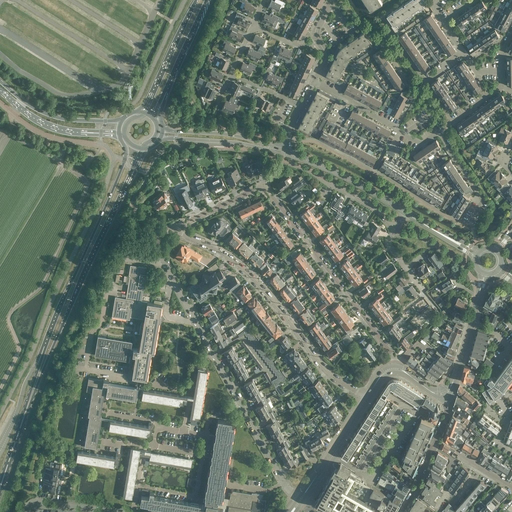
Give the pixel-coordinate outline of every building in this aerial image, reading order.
[(239,0),(245,3),(242,10),(251,14),(254,7),(249,4),(250,1),(247,0),(239,0)] [(282,7),(284,2),(279,0),(276,0),(276,2),(271,0),(268,7),(278,12),(280,6),(282,7)] [(364,0),(371,11),(383,4),(380,0),(364,0)] [(404,3),(403,4),(411,16),(422,8),(416,0),(409,0),(405,4),(404,3)] [(416,0),(422,8),(428,4),(425,0),(416,0)] [(482,1),(478,4),(482,11),(487,8),(482,1)] [(393,10),(392,11),(401,23),(411,16),(403,4),(402,4),(403,5),(394,11),(393,10)] [(478,4),(473,7),(478,14),(482,11),(478,4)] [(310,5),(307,10),(315,15),(318,10),(310,5)] [(511,9),(507,7),(506,6),(504,7),(503,9),(503,11),(505,12),(511,15),(511,9)] [(469,10),(475,19),(476,18),(477,18),(478,17),(479,16),(479,15),(478,14),(473,7),(469,10)] [(307,10),(304,15),(313,19),(315,15),(307,10)] [(464,13),(469,20),(471,19),(471,20),(472,20),(475,19),(469,10),(464,13)] [(511,15),(505,12),(503,11),(503,10),(500,15),(510,21),(511,16),(511,15)] [(392,11),(391,12),(392,13),(387,16),(389,18),(390,20),(391,22),(393,24),(394,26),(395,27),(401,23),(392,11)] [(244,27),(248,20),(242,18),(243,15),(237,12),(236,15),(239,17),(236,24),(244,27)] [(469,20),(464,13),(460,16),(465,23),(469,20)] [(262,21),(272,26),(275,27),(278,21),(282,23),(284,19),(273,14),(271,17),(265,14),(262,21)] [(431,14),(424,19),(427,24),(434,19),(431,14)] [(304,15),(302,19),(310,24),(313,19),(304,15)] [(507,25),(510,21),(500,15),(497,20),(507,25)] [(465,23),(460,16),(455,19),(460,26),(465,23)] [(308,29),(310,24),(302,19),(299,24),(308,29)] [(430,28),(437,23),(434,19),(427,24),(430,28)] [(505,30),(507,25),(497,20),(494,27),(496,28),(500,30),(501,28),(505,30)] [(437,23),(430,28),(433,33),(440,28),(437,23)] [(227,25),(231,26),(229,30),(231,31),(229,36),(238,41),(242,34),(235,31),(236,28),(231,26),(227,24),(227,25)] [(305,34),(308,29),(299,24),(297,29),(305,34)] [(440,28),(433,33),(436,37),(443,32),(440,28)] [(500,30),(496,28),(495,29),(491,32),(490,32),(495,40),(500,36),(498,33),(500,30)] [(302,39),(305,34),(297,29),(294,34),(302,39)] [(485,33),(486,36),(486,35),(491,43),(495,40),(490,32),(491,32),(489,30),(485,33)] [(354,39),(362,50),(372,43),(372,42),(371,40),(369,38),(368,36),(367,34),(365,32),(365,31),(354,39)] [(406,32),(398,37),(402,41),(409,37),(406,32)] [(443,32),(436,37),(439,42),(446,37),(443,32)] [(264,51),(266,48),(262,46),(265,39),(256,35),(252,42),(260,45),(259,49),(264,51)] [(486,36),(483,37),(482,35),(480,37),(486,46),(491,43),(486,35),(486,36)] [(412,41),(409,37),(402,41),(405,46),(412,41)] [(446,37),(439,42),(442,46),(449,41),(446,37)] [(476,40),(477,42),(482,49),(486,46),(480,37),(476,40)] [(232,54),(235,47),(229,44),(230,42),(225,39),(223,43),(225,44),(223,50),(232,54)] [(343,46),(341,49),(351,57),(362,50),(354,39),(343,46)] [(405,46),(408,50),(415,45),(412,41),(405,46)] [(449,41),(442,46),(445,51),(453,46),(449,41)] [(478,52),(482,49),(477,42),(473,45),(478,52)] [(408,50),(411,55),(418,50),(415,45),(408,50)] [(478,52),(473,45),(468,48),(473,55),(478,52)] [(275,50),(273,56),(272,58),(277,60),(279,56),(282,58),(287,49),(281,46),(278,52),(275,50)] [(453,46),(445,51),(449,55),(456,50),(453,46)] [(257,60),(260,54),(264,55),(265,52),(264,51),(259,49),(258,48),(257,51),(250,48),(246,55),(254,59),(253,60),(256,62),(257,60)] [(292,51),(287,49),(282,58),(286,59),(285,62),(290,64),(293,58),(289,56),(292,51)] [(339,51),(333,63),(345,69),(351,57),(341,49),(339,51)] [(373,54),(376,59),(384,54),(380,49),(373,54)] [(411,55),(414,59),(421,54),(418,50),(411,55)] [(229,61),(224,59),(225,56),(219,53),(218,57),(222,58),(220,62),(217,61),(215,65),(218,66),(225,69),(229,61)] [(306,54),(304,59),(312,63),(315,58),(306,54)] [(376,59),(380,63),(387,58),(384,54),(376,59)] [(414,59),(417,64),(424,59),(421,54),(414,59)] [(380,63),(383,68),(390,63),(387,58),(380,63)] [(304,59),(302,64),(310,68),(312,63),(304,59)] [(427,63),(424,59),(417,64),(420,68),(427,63)] [(254,69),(256,65),(249,62),(248,65),(243,62),(240,70),(249,74),(252,68),(254,69)] [(458,72),(467,66),(464,62),(458,66),(457,64),(454,67),(458,72)] [(345,69),(333,63),(326,74),(328,75),(330,76),(332,77),(334,78),(336,79),(338,81),(339,81),(345,69)] [(383,68),(386,72),(393,67),(390,63),(383,68)] [(430,68),(427,63),(420,68),(423,73),(430,68)] [(308,72),(310,68),(302,64),(299,69),(308,72)] [(461,77),(470,71),(467,66),(458,72),(461,77),(461,76),(461,77)] [(265,80),(271,82),(274,76),(275,75),(270,72),(272,69),(268,67),(265,73),(268,74),(265,80)] [(386,72),(389,77),(396,72),(393,67),(386,72)] [(220,82),(223,75),(221,74),(222,73),(219,71),(218,72),(215,71),(212,69),(208,77),(213,79),(220,82)] [(306,77),(308,72),(299,69),(297,73),(306,77)] [(470,71),(461,77),(464,81),(473,75),(470,71)] [(389,77),(392,81),(399,76),(396,72),(389,77)] [(304,82),(306,77),(297,73),(295,78),(304,82)] [(279,81),(282,82),(284,77),(280,75),(279,77),(275,75),(274,76),(271,82),(270,84),(276,87),(279,81)] [(467,86),(469,84),(476,79),(473,75),(464,81),(467,86)] [(392,81),(395,86),(402,81),(399,76),(392,81)] [(301,87),(304,82),(295,78),(293,83),(301,87)] [(435,79),(436,80),(431,84),(434,89),(441,84),(437,78),(435,79)] [(479,84),(476,79),(469,84),(472,89),(479,84)] [(206,81),(207,82),(204,88),(207,89),(204,95),(212,98),(216,90),(213,89),(215,84),(208,81),(206,80),(206,81)] [(403,87),(405,85),(402,81),(395,86),(398,90),(400,88),(402,90),(404,89),(403,87)] [(251,100),(255,101),(256,99),(258,95),(255,93),(256,91),(240,84),(240,85),(234,82),(230,92),(239,96),(240,92),(238,92),(240,88),(254,95),(251,100)] [(437,93),(446,87),(443,82),(441,84),(434,89),(437,93)] [(293,83),(290,88),(299,92),(301,87),(293,83)] [(344,91),(349,94),(353,86),(348,83),(344,91)] [(482,89),(479,84),(472,89),(474,91),(472,93),(474,96),(478,94),(477,92),(482,89)] [(349,94),(354,96),(358,89),(353,86),(349,94)] [(446,87),(437,93),(440,98),(447,93),(450,91),(446,87)] [(297,97),(299,92),(290,88),(288,93),(297,97)] [(354,96),(359,99),(363,91),(358,89),(354,96)] [(317,91),(315,97),(327,103),(329,98),(327,97),(325,95),(323,94),(321,93),(319,92),(317,91)] [(359,99),(364,101),(368,94),(363,91),(359,99)] [(406,103),(408,98),(406,96),(407,95),(404,93),(403,95),(401,94),(398,99),(406,103)] [(447,93),(440,98),(443,102),(452,96),(451,94),(449,95),(447,93)] [(502,104),(506,101),(501,94),(500,93),(498,95),(498,96),(497,97),(502,104)] [(364,101),(369,104),(373,96),(368,94),(364,101)] [(369,104),(373,106),(377,99),(373,96),(369,104)] [(452,96),(443,102),(447,106),(454,101),(455,100),(453,96),(452,96)] [(238,107),(241,100),(233,97),(230,102),(226,100),(222,108),(232,113),(235,107),(237,108),(238,107)] [(259,100),(256,99),(255,101),(253,105),(256,107),(257,105),(263,107),(266,100),(260,97),(259,100)] [(315,97),(311,103),(323,109),(327,103),(315,97)] [(493,100),(492,100),(497,107),(502,104),(497,97),(495,98),(494,97),(493,98),(493,100)] [(378,109),(382,101),(377,99),(373,106),(378,109)] [(398,99),(396,103),(403,107),(406,103),(398,99)] [(271,114),(274,107),(271,105),(273,103),(266,100),(263,107),(269,110),(268,112),(271,114)] [(489,102),(488,103),(493,110),(497,107),(492,100),(491,100),(489,101),(489,102)] [(454,101),(447,106),(450,111),(452,109),(454,111),(460,107),(458,105),(457,106),(454,101)] [(311,103),(308,109),(320,116),(323,109),(311,103)] [(396,103),(393,108),(401,112),(403,107),(396,103)] [(484,106),(490,115),(494,112),(493,110),(488,103),(486,104),(486,103),(484,105),(484,106)] [(481,108),(479,109),(485,118),(490,115),(484,106),(483,106),(482,106),(480,107),(481,108)] [(398,117),(401,112),(393,108),(391,113),(398,117)] [(308,109),(305,115),(317,122),(320,116),(308,109)] [(476,113),(475,113),(480,120),(482,122),(486,119),(485,118),(479,109),(480,110),(478,111),(477,110),(475,112),(476,113)] [(349,118),(354,120),(358,113),(353,110),(349,118)] [(354,120),(358,123),(362,115),(358,113),(354,120)] [(475,113),(474,113),(472,114),(472,115),(471,116),(476,123),(480,120),(475,113)] [(305,115),(301,122),(314,128),(317,122),(305,115)] [(358,123),(363,125),(367,118),(362,115),(358,123)] [(467,118),(467,119),(466,119),(473,128),(477,125),(476,123),(471,116),(469,117),(468,116),(467,118)] [(363,125),(368,128),(372,120),(367,118),(363,125)] [(462,122),(468,131),(473,128),(466,119),(465,119),(463,120),(463,121),(462,122)] [(368,128),(373,130),(377,123),(372,120),(368,128)] [(311,133),(314,128),(301,122),(299,127),(311,133)] [(468,131),(462,122),(460,123),(459,123),(458,124),(458,125),(457,125),(459,128),(457,130),(461,135),(463,134),(464,135),(468,131)] [(373,130),(377,133),(381,125),(377,123),(373,130)] [(377,133),(382,135),(386,128),(381,125),(377,133)] [(510,137),(511,137),(511,128),(511,131),(505,129),(501,127),(499,132),(503,134),(500,140),(507,143),(510,137)] [(387,138),(391,130),(386,128),(382,135),(387,138)] [(320,138),(325,140),(329,133),(324,130),(320,138)] [(325,140),(329,143),(333,135),(329,133),(325,140)] [(329,143),(334,145),(338,138),(333,135),(329,143)] [(342,137),(341,139),(338,138),(334,145),(339,148),(343,140),(344,138),(342,137)] [(488,144),(486,148),(496,153),(498,150),(496,149),(498,146),(497,146),(498,143),(493,141),(492,141),(487,139),(485,142),(488,144)] [(339,148),(344,151),(344,150),(348,143),(343,140),(339,148)] [(432,143),(437,150),(441,147),(436,140),(432,143)] [(353,145),(348,142),(348,143),(344,150),(349,152),(353,145)] [(437,150),(432,143),(427,146),(432,153),(437,150)] [(349,152),(354,155),(358,147),(353,145),(349,152)] [(427,146),(423,149),(428,156),(432,153),(427,146)] [(354,155),(358,157),(363,150),(358,147),(354,155)] [(484,157),(487,158),(487,159),(490,160),(491,157),(492,158),(494,155),(495,156),(496,153),(486,148),(484,152),(481,151),(479,155),(484,157)] [(423,159),(428,156),(423,149),(418,152),(423,159)] [(358,157),(363,160),(367,152),(363,150),(358,157)] [(363,160),(368,162),(372,155),(367,152),(363,160)] [(419,163),(423,159),(418,152),(414,156),(419,163)] [(485,162),(487,159),(487,158),(484,157),(484,158),(477,154),(475,159),(478,160),(477,162),(481,164),(479,166),(485,172),(490,166),(486,162),(485,162)] [(377,157),(372,155),(368,162),(373,165),(377,157)] [(380,168),(385,171),(389,164),(390,162),(386,159),(380,168)] [(446,169),(453,164),(450,159),(443,164),(446,169)] [(254,163),(253,162),(249,164),(249,163),(248,164),(248,165),(245,166),(250,176),(260,171),(264,172),(266,164),(256,162),(254,163)] [(390,162),(389,164),(385,171),(389,174),(395,164),(390,162)] [(400,167),(395,164),(389,174),(394,177),(398,169),(400,167)] [(453,164),(446,169),(449,173),(456,168),(453,164)] [(456,168),(449,173),(447,175),(450,179),(452,178),(459,173),(456,168)] [(235,180),(241,177),(237,169),(232,171),(232,170),(230,171),(231,172),(228,173),(229,177),(227,178),(230,185),(236,183),(235,180)] [(394,177),(398,179),(403,172),(404,170),(402,169),(401,171),(398,169),(394,177)] [(492,179),(495,183),(503,175),(501,173),(500,173),(498,171),(497,172),(495,170),(487,178),(491,181),(492,179)] [(407,175),(409,173),(407,172),(406,174),(403,172),(398,179),(403,182),(407,175)] [(459,173),(452,178),(455,182),(462,177),(459,173)] [(285,181),(290,177),(288,175),(280,181),(281,182),(278,184),(281,189),(288,185),(285,181)] [(412,178),(407,175),(403,182),(407,185),(412,178)] [(506,177),(503,175),(495,183),(499,186),(497,188),(500,191),(503,188),(504,189),(508,184),(506,182),(507,180),(505,178),(506,177)] [(418,179),(413,176),(412,178),(407,185),(412,188),(416,182),(418,179)] [(221,190),(226,188),(221,177),(213,181),(213,180),(209,182),(214,192),(221,189),(221,190)] [(294,185),(301,180),(298,177),(292,182),(294,185)] [(462,177),(455,182),(453,184),(456,188),(458,187),(465,182),(462,177)] [(204,193),(209,191),(203,179),(201,180),(199,179),(196,180),(196,182),(197,184),(192,187),(198,199),(205,196),(204,193)] [(288,196),(290,199),(293,203),(297,201),(298,203),(301,200),(297,194),(299,192),(296,188),(302,183),(300,181),(292,187),(295,191),(288,196)] [(411,189),(416,192),(421,184),(416,182),(412,188),(411,189)] [(427,185),(422,182),(421,185),(421,184),(416,192),(421,195),(425,187),(427,185)] [(470,191),(471,193),(473,191),(469,185),(468,186),(465,182),(458,187),(461,191),(463,190),(464,192),(466,193),(470,191)] [(192,203),(187,191),(190,190),(187,184),(180,187),(181,189),(176,192),(182,204),(183,203),(185,207),(192,203)] [(511,186),(508,184),(504,189),(500,193),(503,196),(505,194),(509,197),(511,193),(511,186)] [(430,190),(425,187),(421,195),(425,198),(430,190)] [(425,198),(430,200),(436,191),(431,188),(430,190),(425,198)] [(436,191),(430,200),(434,203),(439,196),(440,194),(436,191)] [(466,193),(464,192),(460,199),(467,204),(470,199),(469,198),(471,193),(470,191),(466,193)] [(167,195),(164,192),(153,200),(154,200),(152,201),(155,205),(157,207),(159,207),(161,206),(162,207),(163,207),(166,205),(166,204),(165,202),(167,200),(169,198),(167,195)] [(336,212),(338,213),(335,218),(337,219),(340,214),(345,208),(339,205),(340,204),(341,204),(342,203),(342,202),(341,201),(344,198),(341,196),(341,195),(340,195),(339,195),(339,194),(337,193),(335,196),(330,204),(332,204),(330,206),(337,211),(336,212)] [(444,199),(439,196),(434,203),(439,206),(444,199)] [(455,202),(465,208),(467,204),(460,199),(458,198),(455,202)] [(260,200),(252,204),(256,210),(259,209),(259,210),(264,208),(263,207),(260,200)] [(452,207),(462,213),(465,208),(455,202),(452,207)] [(252,204),(245,207),(249,213),(256,210),(252,204)] [(300,214),(302,216),(301,216),(303,219),(312,212),(310,210),(312,208),(315,206),(313,204),(308,208),(300,214)] [(347,214),(354,218),(360,210),(352,205),(347,214)] [(242,217),(249,213),(245,207),(239,210),(242,217)] [(462,213),(452,207),(450,210),(450,211),(450,212),(459,218),(462,213)] [(360,210),(354,218),(352,222),(356,224),(358,221),(362,223),(367,215),(360,210)] [(305,222),(306,221),(308,224),(316,218),(312,212),(303,219),(305,222)] [(267,228),(269,226),(276,221),(274,219),(275,218),(273,216),(273,217),(272,216),(270,217),(268,215),(262,220),(267,228)] [(222,235),(226,239),(234,229),(231,226),(232,224),(228,221),(227,223),(223,219),(222,219),(221,218),(221,219),(220,219),(219,220),(218,221),(214,227),(213,228),(212,229),(211,230),(211,231),(211,232),(211,233),(212,234),(213,234),(214,235),(215,234),(216,234),(219,237),(221,233),(222,234),(222,235)] [(308,224),(310,227),(312,230),(320,223),(316,218),(308,224)] [(269,226),(274,232),(280,227),(278,224),(279,223),(277,221),(277,222),(276,221),(269,226)] [(316,235),(324,229),(326,227),(328,229),(333,226),(330,223),(327,225),(326,224),(322,226),(320,223),(312,230),(314,233),(314,232),(316,235)] [(365,237),(365,238),(364,239),(363,239),(360,243),(365,246),(367,242),(367,241),(368,239),(374,243),(378,236),(376,235),(380,227),(374,223),(365,237)] [(320,240),(321,242),(323,245),(331,238),(329,236),(331,234),(333,232),(332,230),(335,228),(333,226),(328,229),(327,230),(329,233),(320,240)] [(272,233),(276,239),(284,232),(282,229),(283,229),(281,227),(280,227),(274,232),(272,233)] [(228,241),(231,244),(238,236),(237,236),(239,235),(234,231),(227,239),(228,240),(228,241)] [(285,232),(284,232),(276,239),(280,244),(280,243),(288,237),(286,234),(287,234),(285,232)] [(236,247),(242,241),(243,241),(245,239),(242,237),(240,238),(238,236),(231,244),(234,246),(235,246),(236,247)] [(289,237),(288,237),(280,243),(283,247),(284,246),(286,248),(293,243),(290,239),(291,239),(289,237)] [(336,241),(333,238),(332,239),(331,238),(323,245),(325,247),(327,250),(335,244),(336,244),(340,240),(339,239),(337,241),(336,241)] [(239,250),(242,253),(249,246),(246,243),(247,241),(245,239),(243,241),(244,242),(238,249),(239,250)] [(327,250),(329,252),(329,253),(331,256),(340,249),(335,244),(327,250)] [(198,261),(202,256),(185,246),(183,248),(182,247),(177,255),(180,257),(179,258),(183,261),(184,259),(186,261),(189,255),(198,261)] [(247,257),(253,250),(254,251),(256,249),(253,246),(251,248),(249,246),(242,253),(245,256),(246,256),(247,257)] [(335,260),(343,254),(345,253),(347,255),(352,251),(350,249),(348,247),(343,251),(344,251),(342,252),(340,249),(331,256),(333,258),(335,260)] [(250,260),(253,263),(260,256),(255,251),(249,257),(251,259),(250,260)] [(339,265),(341,267),(340,268),(342,270),(351,264),(348,261),(350,259),(353,257),(351,256),(354,254),(352,251),(347,255),(349,258),(339,265)] [(289,264),(293,260),(296,263),(304,256),(302,254),(301,254),(299,252),(292,257),(290,254),(284,258),(289,264)] [(382,264),(389,259),(384,252),(380,255),(378,253),(372,258),(374,260),(377,258),(382,264)] [(437,268),(444,263),(440,256),(438,258),(435,253),(429,257),(437,268)] [(264,260),(260,256),(253,263),(255,265),(256,264),(259,266),(264,260)] [(306,259),(304,256),(296,263),(298,266),(294,270),(295,271),(307,262),(305,259),(306,259)] [(262,272),(268,266),(270,265),(267,261),(265,262),(259,268),(260,269),(260,270),(262,272)] [(215,262),(208,269),(211,272),(219,265),(215,262)] [(301,270),(304,273),(312,267),(310,264),(309,265),(307,262),(295,271),(297,274),(299,272),(300,272),(301,270)] [(388,278),(398,270),(393,263),(387,268),(385,265),(379,269),(381,272),(383,271),(388,278)] [(431,275),(436,272),(431,265),(428,267),(427,265),(426,266),(424,263),(417,268),(419,270),(418,271),(423,277),(429,273),(431,275)] [(267,276),(270,272),(272,275),(277,271),(275,270),(276,269),(276,267),(275,266),(274,265),(273,265),(272,266),(270,264),(268,266),(262,272),(265,275),(267,276)] [(353,267),(351,264),(342,270),(344,273),(345,273),(346,275),(359,266),(357,264),(354,266),(355,266),(353,267)] [(346,275),(348,277),(350,280),(358,274),(355,269),(356,268),(357,270),(363,266),(361,264),(359,266),(346,275)] [(160,322),(160,321),(162,313),(160,313),(162,304),(154,303),(141,301),(144,286),(146,286),(148,274),(146,274),(147,268),(130,265),(128,275),(129,276),(126,298),(115,296),(112,316),(129,319),(130,316),(144,319),(143,323),(141,322),(141,325),(139,334),(141,334),(139,349),(136,349),(132,376),(146,379),(151,352),(153,352),(159,321),(160,322)] [(308,279),(307,278),(315,272),(313,270),(314,269),(312,267),(304,273),(306,276),(305,278),(306,280),(300,284),(302,286),(308,282),(306,280),(308,279)] [(216,273),(215,272),(210,275),(203,274),(202,281),(197,284),(196,282),(190,286),(200,301),(206,297),(204,295),(209,292),(216,293),(217,286),(222,282),(221,281),(226,278),(221,270),(216,273)] [(441,280),(446,276),(442,271),(438,275),(441,280)] [(270,281),(273,284),(282,277),(279,274),(278,275),(276,273),(270,278),(271,280),(270,281)] [(352,283),(352,282),(354,285),(362,279),(358,274),(350,280),(352,283)] [(396,287),(399,291),(402,289),(408,284),(406,282),(408,280),(403,274),(397,279),(401,284),(396,287)] [(235,277),(227,283),(229,286),(232,290),(240,283),(235,277)] [(278,288),(285,283),(283,281),(284,280),(282,277),(273,284),(276,288),(277,287),(278,288)] [(311,283),(309,285),(307,283),(302,286),(302,287),(304,289),(306,287),(308,289),(310,287),(311,287),(313,286),(315,288),(323,282),(321,279),(321,280),(319,277),(311,283)] [(451,286),(455,284),(450,277),(440,284),(445,292),(452,287),(451,286)] [(158,280),(157,287),(164,288),(166,281),(158,280)] [(325,284),(323,282),(315,288),(317,291),(311,296),(312,298),(326,287),(325,285),(325,284)] [(368,284),(359,291),(363,296),(365,298),(367,296),(366,294),(370,291),(368,288),(370,287),(368,284)] [(408,284),(402,289),(399,291),(398,292),(400,295),(406,290),(412,297),(418,293),(412,285),(410,287),(408,284)] [(290,285),(288,287),(286,285),(280,290),(281,292),(280,293),(283,296),(290,290),(292,288),(290,285)] [(237,299),(241,296),(248,290),(245,286),(244,287),(243,286),(240,288),(239,286),(232,292),(237,299)] [(320,295),(322,298),(331,292),(329,289),(328,289),(326,287),(312,298),(314,300),(316,298),(315,296),(318,294),(319,296),(320,295)] [(251,294),(248,290),(241,296),(244,301),(251,296),(250,294),(251,294)] [(295,295),(290,290),(283,296),(286,299),(287,299),(288,300),(295,295)] [(502,301),(504,296),(505,297),(508,296),(510,294),(509,292),(506,290),(504,290),(502,295),(500,294),(496,291),(496,290),(495,290),(493,290),(492,291),(493,292),(491,294),(488,298),(495,302),(496,301),(499,303),(501,300),(502,301)] [(330,304),(328,301),(334,297),(332,295),(333,294),(331,292),(322,298),(325,301),(324,302),(323,303),(318,307),(321,311),(330,304)] [(369,304),(371,306),(370,307),(372,310),(381,303),(378,300),(381,299),(380,298),(383,296),(380,293),(376,297),(377,298),(369,304)] [(247,306),(249,309),(259,301),(256,298),(255,299),(254,297),(247,302),(249,304),(247,306)] [(290,305),(293,308),(300,302),(296,297),(290,302),(291,304),(290,305)] [(452,309),(453,309),(457,311),(458,308),(459,307),(464,309),(468,302),(467,302),(467,301),(467,300),(466,299),(464,300),(459,298),(455,306),(454,305),(452,309)] [(506,304),(502,301),(501,300),(499,303),(496,301),(495,302),(488,298),(487,300),(484,304),(493,310),(495,311),(498,307),(500,308),(501,306),(504,308),(506,304)] [(261,305),(259,301),(249,309),(253,314),(262,307),(261,305)] [(374,312),(376,314),(390,304),(388,302),(385,304),(383,301),(381,303),(372,310),(374,312)] [(298,312),(304,307),(300,302),(293,308),(295,311),(296,310),(298,312)] [(330,309),(334,314),(343,308),(341,305),(340,306),(338,303),(330,309)] [(376,314),(378,316),(377,316),(379,319),(388,313),(390,311),(388,308),(392,305),(390,303),(390,304),(376,314)] [(207,313),(208,315),(214,311),(209,304),(205,306),(203,306),(202,307),(202,308),(201,309),(205,314),(207,313)] [(227,315),(233,311),(236,309),(234,306),(225,313),(227,315)] [(265,311),(262,307),(253,314),(257,319),(259,317),(259,318),(267,312),(267,311),(265,311)] [(327,312),(330,310),(328,307),(322,312),(325,316),(328,314),(327,312)] [(310,314),(307,311),(309,310),(307,308),(306,309),(299,314),(301,316),(300,317),(302,320),(310,314)] [(334,314),(338,319),(346,313),(344,311),(344,310),(343,308),(334,314)] [(495,322),(498,314),(493,312),(486,309),(484,313),(491,316),(489,319),(490,320),(489,323),(496,327),(498,323),(495,322)] [(212,322),(218,318),(214,311),(208,315),(209,316),(208,317),(209,318),(209,317),(209,318),(210,320),(211,321),(212,322)] [(233,311),(227,315),(223,318),(224,320),(227,324),(229,328),(233,325),(231,321),(237,317),(233,311)] [(271,316),(267,311),(267,312),(259,318),(259,317),(257,319),(256,320),(259,323),(260,322),(261,324),(263,323),(271,316)] [(464,321),(466,315),(456,312),(454,318),(453,317),(452,321),(460,324),(461,320),(464,321)] [(310,314),(302,320),(304,323),(305,322),(307,324),(309,323),(310,324),(314,320),(313,319),(315,318),(312,313),(310,314)] [(338,319),(342,324),(350,318),(348,315),(347,315),(346,313),(338,319)] [(390,316),(388,313),(379,319),(383,324),(388,321),(389,324),(394,320),(392,318),(390,316)] [(263,323),(266,326),(265,327),(266,329),(274,322),(271,318),(272,317),(271,316),(263,323)] [(390,333),(390,332),(392,334),(399,328),(396,324),(402,319),(400,316),(399,316),(395,319),(390,323),(392,325),(388,329),(388,330),(390,333)] [(210,327),(212,331),(221,326),(219,323),(219,322),(220,322),(221,322),(224,320),(223,318),(218,321),(219,322),(210,327)] [(352,339),(347,333),(353,329),(351,326),(352,325),(352,324),(353,323),(351,320),(352,320),(350,318),(342,324),(345,329),(347,333),(341,338),(343,341),(342,341),(345,344),(352,339)] [(447,327),(461,333),(463,328),(455,325),(454,327),(448,324),(443,322),(442,320),(440,322),(447,326),(447,327)] [(310,331),(311,331),(312,333),(325,324),(323,322),(320,324),(318,321),(308,328),(309,329),(310,331)] [(247,327),(245,324),(243,322),(233,330),(235,332),(236,334),(237,333),(238,334),(239,334),(248,327),(247,327)] [(276,324),(274,322),(266,329),(270,334),(279,327),(276,324)] [(315,338),(316,338),(323,333),(321,330),(326,326),(325,324),(312,333),(314,336),(315,338)] [(215,337),(221,334),(220,333),(225,330),(224,329),(223,330),(221,326),(212,331),(214,336),(215,337)] [(248,327),(239,334),(240,336),(250,330),(248,327)] [(282,330),(279,327),(270,334),(269,335),(271,337),(268,340),(270,342),(282,332),(281,331),(282,330)] [(461,333),(447,327),(446,329),(452,331),(451,334),(459,337),(461,333)] [(395,339),(396,339),(400,336),(402,338),(411,331),(409,329),(404,334),(399,329),(400,328),(399,328),(392,334),(393,336),(395,339)] [(476,335),(488,339),(490,334),(478,330),(476,335)] [(398,342),(399,342),(398,343),(398,344),(399,345),(400,345),(401,345),(403,349),(405,347),(405,348),(406,347),(407,346),(407,345),(408,345),(410,347),(413,344),(409,339),(415,334),(412,331),(411,332),(411,331),(402,338),(402,339),(398,342)] [(438,339),(441,335),(435,331),(432,335),(438,339)] [(215,338),(218,342),(227,337),(225,333),(226,333),(225,332),(221,334),(215,337),(215,338)] [(318,341),(320,343),(327,338),(330,336),(329,334),(326,336),(323,333),(316,338),(317,339),(316,340),(318,341)] [(443,336),(457,342),(459,337),(451,334),(450,336),(444,334),(443,336)] [(269,348),(278,342),(284,350),(289,346),(288,345),(290,343),(290,342),(287,338),(285,336),(283,338),(281,335),(268,345),(269,348)] [(488,339),(476,335),(475,340),(487,344),(488,339)] [(230,336),(227,337),(218,342),(220,347),(232,341),(231,339),(231,338),(230,336)] [(457,342),(443,336),(442,338),(448,341),(447,344),(455,347),(457,342)] [(323,349),(324,349),(331,344),(327,338),(320,343),(322,346),(321,347),(323,349)] [(376,354),(376,353),(377,353),(369,342),(368,343),(364,338),(359,342),(360,343),(359,344),(361,347),(362,346),(363,347),(361,348),(366,355),(366,356),(367,357),(367,358),(368,358),(369,359),(374,355),(374,356),(375,356),(376,355),(376,354)] [(487,344),(475,340),(474,345),(486,349),(487,344)] [(334,355),(338,352),(339,351),(338,351),(342,349),(336,341),(328,347),(330,349),(327,351),(329,355),(328,355),(330,357),(331,357),(332,358),(334,358),(335,357),(335,356),(334,355)] [(486,349),(474,345),(472,350),(484,354),(486,349)] [(447,351),(455,354),(457,350),(456,349),(449,346),(448,349),(447,348),(446,347),(445,347),(443,346),(442,349),(447,351)] [(224,351),(227,357),(235,353),(232,347),(224,351)] [(289,361),(299,354),(298,354),(299,354),(297,351),(295,351),(293,349),(284,356),(288,362),(289,361)] [(442,353),(440,351),(439,351),(437,350),(437,351),(441,354),(438,359),(448,366),(451,361),(448,360),(449,359),(442,354),(442,353)] [(440,351),(442,353),(445,356),(449,359),(448,360),(451,361),(452,362),(454,357),(454,358),(455,356),(455,355),(455,354),(447,351),(446,354),(444,352),(440,350),(440,351)] [(227,357),(231,363),(231,362),(239,358),(238,358),(235,353),(227,357)] [(293,366),(295,365),(302,359),(299,356),(299,354),(289,361),(293,366)] [(478,360),(471,355),(470,354),(468,362),(476,367),(478,364),(483,368),(485,365),(478,360)] [(407,361),(414,366),(418,361),(416,358),(415,359),(411,356),(407,361)] [(242,364),(239,358),(238,358),(239,358),(231,362),(234,368),(242,364)] [(306,365),(302,359),(295,365),(299,370),(306,365)] [(434,362),(445,370),(448,366),(438,359),(435,363),(434,362)] [(494,364),(493,363),(487,359),(485,362),(485,361),(483,364),(491,369),(493,367),(492,367),(494,364)] [(488,389),(487,390),(483,393),(490,403),(489,402),(495,398),(496,400),(496,399),(501,396),(505,391),(504,390),(508,385),(509,386),(509,385),(508,385),(511,379),(511,378),(511,359),(495,383),(494,382),(496,379),(494,377),(492,378),(492,377),(491,377),(490,377),(490,378),(488,380),(486,379),(484,382),(488,389)] [(431,366),(441,373),(444,369),(445,370),(434,362),(431,366)] [(438,377),(428,370),(420,364),(419,363),(415,368),(435,382),(438,377)] [(234,368),(237,373),(245,369),(242,364),(234,368)] [(441,373),(431,366),(428,370),(438,377),(441,373)] [(462,373),(474,376),(475,372),(473,371),(474,370),(471,368),(469,367),(465,366),(464,366),(462,373)] [(302,379),(304,378),(312,372),(308,367),(304,370),(303,369),(293,377),(294,379),(299,376),(302,379)] [(199,420),(207,371),(198,369),(189,418),(199,420)] [(241,379),(249,375),(245,369),(237,373),(241,379)] [(316,377),(312,372),(304,378),(308,383),(316,377)] [(474,376),(462,373),(461,379),(471,382),(471,380),(473,380),(474,376)] [(482,374),(477,380),(481,383),(486,377),(482,374)] [(84,446),(95,448),(100,418),(99,418),(103,388),(107,389),(106,395),(136,400),(138,389),(108,384),(109,380),(103,379),(103,380),(88,378),(86,391),(92,392),(88,416),(89,416),(84,446)] [(244,384),(248,390),(256,385),(253,379),(244,384)] [(389,381),(388,382),(392,385),(389,391),(393,393),(401,380),(399,379),(398,379),(396,379),(395,379),(393,379),(392,379),(390,380),(389,381)] [(318,380),(309,386),(307,387),(309,390),(309,389),(312,392),(314,391),(322,385),(318,380)] [(393,393),(397,395),(405,383),(401,380),(393,393)] [(481,383),(477,380),(474,384),(473,383),(470,385),(475,390),(481,383)] [(388,382),(380,395),(385,398),(389,391),(392,385),(388,382)] [(409,385),(405,383),(397,395),(401,398),(409,385)] [(275,387),(280,395),(285,392),(279,384),(275,387)] [(248,390),(251,396),(259,391),(256,385),(248,390)] [(323,387),(322,385),(314,391),(317,396),(325,389),(323,386),(323,387)] [(413,388),(409,385),(401,398),(405,401),(413,388)] [(476,398),(473,396),(465,389),(459,385),(458,391),(466,398),(470,401),(469,401),(472,403),(476,398)] [(141,398),(183,405),(184,401),(186,402),(187,395),(143,388),(141,398)] [(405,401),(409,403),(417,391),(413,388),(405,401)] [(327,392),(325,389),(317,396),(320,400),(328,395),(327,393),(327,392)] [(258,399),(260,402),(266,398),(264,395),(262,397),(259,391),(251,396),(254,401),(258,399)] [(409,403),(413,406),(421,393),(417,391),(409,403)] [(425,396),(421,393),(413,406),(417,409),(419,411),(422,407),(419,405),(425,397),(425,396)] [(331,405),(328,402),(332,399),(328,395),(320,400),(322,403),(322,404),(322,405),(317,408),(320,412),(331,405)] [(380,395),(377,400),(386,406),(389,400),(385,398),(380,395)] [(425,397),(419,405),(422,407),(424,404),(429,408),(430,413),(438,416),(439,414),(439,411),(440,410),(439,408),(440,408),(440,405),(438,406),(438,404),(437,404),(428,398),(429,397),(426,396),(425,397)] [(464,409),(468,403),(456,396),(454,402),(464,409)] [(259,414),(271,407),(267,402),(268,401),(267,398),(266,398),(260,402),(258,403),(260,406),(256,408),(259,414)] [(476,409),(481,403),(481,402),(476,398),(472,403),(471,405),(466,410),(469,413),(469,412),(474,407),(476,409)] [(377,400),(373,405),(382,411),(386,406),(377,400)] [(466,418),(468,420),(469,420),(470,421),(471,419),(467,416),(470,413),(469,412),(469,413),(466,410),(464,409),(454,402),(452,410),(455,411),(462,415),(466,418)] [(373,405),(370,410),(379,416),(382,411),(373,405)] [(322,412),(323,414),(325,416),(327,419),(337,411),(333,406),(330,409),(329,407),(322,412)] [(267,421),(275,416),(278,415),(276,412),(273,413),(272,410),(271,407),(259,414),(262,419),(266,417),(267,421)] [(370,410),(367,415),(376,421),(379,416),(370,410)] [(341,417),(337,411),(327,419),(328,421),(331,426),(338,421),(337,420),(341,417)] [(460,419),(462,415),(455,411),(454,412),(453,412),(453,413),(453,414),(460,419)] [(438,416),(430,413),(429,413),(428,416),(429,416),(428,419),(436,422),(438,416)] [(478,421),(477,423),(481,426),(482,424),(488,417),(483,413),(478,421)] [(367,415),(364,420),(373,426),(376,421),(367,415)] [(455,428),(460,434),(462,429),(457,427),(460,419),(452,415),(448,426),(455,428)] [(460,419),(460,420),(466,424),(467,425),(469,422),(467,421),(468,420),(466,418),(462,415),(460,419)] [(266,425),(270,431),(278,426),(278,427),(280,425),(277,419),(275,416),(267,421),(269,423),(266,425)] [(492,420),(488,417),(482,424),(481,426),(485,429),(487,427),(492,420)] [(150,435),(151,434),(152,426),(152,424),(151,424),(151,422),(148,422),(148,425),(110,419),(109,429),(150,435)] [(263,511),(266,500),(258,498),(259,493),(252,492),(251,493),(231,490),(230,499),(223,497),(234,426),(231,425),(231,421),(218,419),(215,435),(209,434),(205,456),(212,457),(207,487),(206,487),(205,494),(205,495),(205,499),(204,505),(153,496),(154,492),(149,491),(149,497),(141,495),(140,503),(148,505),(148,506),(155,507),(155,506),(163,507),(163,508),(170,509),(170,508),(178,510),(178,511),(185,511),(190,511),(220,511),(221,505),(228,506),(227,511),(263,511)] [(433,424),(424,420),(421,419),(404,458),(406,458),(405,459),(409,463),(415,468),(416,469),(416,468),(417,464),(418,464),(420,459),(423,454),(422,454),(424,450),(429,439),(431,435),(433,430),(435,425),(433,424)] [(364,420),(360,425),(370,431),(373,426),(364,420)] [(497,423),(492,420),(487,427),(485,429),(490,433),(491,431),(497,423)] [(491,431),(496,434),(501,427),(497,423),(491,431)] [(360,425),(357,430),(366,436),(370,431),(360,425)] [(270,431),(273,436),(281,432),(278,427),(278,426),(270,431)] [(446,431),(454,436),(456,432),(459,436),(460,434),(455,428),(448,426),(446,431)] [(321,440),(325,438),(320,431),(321,431),(319,429),(316,431),(317,433),(314,434),(316,438),(313,439),(318,447),(324,444),(321,440)] [(357,430),(354,435),(363,441),(366,436),(357,430)] [(462,441),(461,440),(454,436),(446,431),(443,440),(453,447),(459,448),(461,444),(462,441)] [(279,440),(281,443),(287,440),(285,437),(284,438),(281,432),(273,436),(276,442),(279,440)] [(465,451),(470,445),(467,443),(473,434),(471,432),(466,439),(465,442),(460,448),(465,451)] [(354,435),(351,440),(360,446),(363,441),(354,435)] [(312,437),(309,438),(305,440),(303,437),(301,438),(307,448),(310,447),(312,450),(318,447),(313,439),(312,437)] [(277,449),(280,455),(288,450),(287,447),(290,445),(287,440),(281,443),(282,446),(277,449)] [(351,440),(348,445),(357,451),(360,446),(351,440)] [(302,442),(300,444),(303,449),(306,455),(309,454),(302,442)] [(442,442),(441,444),(440,447),(447,452),(448,449),(454,453),(455,450),(450,447),(442,442)] [(465,451),(470,454),(475,448),(477,444),(474,443),(472,446),(470,445),(465,451)] [(348,445),(344,450),(353,456),(357,451),(348,445)] [(131,498),(138,454),(149,456),(149,461),(190,468),(192,460),(150,453),(151,451),(139,449),(131,447),(122,497),(131,498)] [(475,448),(470,454),(475,457),(479,451),(475,448)] [(487,451),(485,449),(484,448),(481,453),(482,454),(478,459),(483,463),(487,456),(485,454),(487,451)] [(116,453),(115,456),(78,450),(76,459),(118,466),(119,457),(120,455),(118,454),(118,453),(116,453)] [(280,455),(283,460),(292,456),(288,450),(280,455)] [(341,455),(350,461),(353,456),(344,450),(341,455)] [(436,459),(445,464),(446,463),(447,463),(447,462),(448,461),(448,460),(449,460),(449,459),(449,458),(439,452),(436,459)] [(292,468),(300,463),(296,457),(293,459),(292,456),(283,460),(287,466),(290,464),(292,468)] [(483,463),(488,465),(492,459),(487,456),(483,463)] [(391,458),(387,465),(391,468),(392,467),(398,472),(402,468),(395,462),(391,458)] [(488,465),(492,468),(496,461),(498,459),(496,458),(495,459),(495,460),(492,459),(488,465)] [(496,471),(501,473),(505,466),(505,467),(509,459),(507,458),(503,465),(501,464),(496,471)] [(413,474),(416,469),(415,468),(409,463),(405,459),(403,464),(413,474)] [(432,468),(439,473),(439,472),(440,472),(442,474),(446,477),(450,479),(452,476),(447,473),(445,472),(446,470),(444,469),(445,467),(446,467),(447,465),(445,464),(436,459),(435,463),(432,468)] [(492,468),(496,471),(501,464),(503,460),(501,459),(499,463),(496,461),(492,468)] [(45,468),(45,471),(60,474),(63,474),(64,469),(61,468),(62,463),(54,462),(53,467),(52,469),(45,468)] [(401,502),(400,502),(394,499),(373,487),(372,486),(367,483),(363,478),(341,463),(339,466),(337,469),(335,468),(316,501),(318,502),(317,504),(325,509),(326,507),(334,511),(395,511),(400,503),(401,503),(401,502)] [(459,471),(468,477),(469,475),(467,473),(468,471),(469,471),(462,466),(459,471)] [(506,467),(505,467),(505,466),(501,473),(505,476),(509,469),(510,469),(511,467),(508,466),(507,468),(506,467)] [(439,473),(432,468),(428,475),(430,477),(437,482),(438,482),(440,478),(444,480),(446,477),(442,474),(440,472),(439,472),(439,473)] [(385,470),(382,475),(391,481),(395,476),(385,470)] [(400,474),(403,476),(406,478),(404,482),(405,482),(411,485),(414,479),(401,471),(400,474)] [(456,475),(462,480),(464,478),(466,479),(468,477),(459,471),(456,475)] [(453,480),(462,486),(463,484),(461,482),(462,480),(456,475),(453,480)] [(381,476),(378,482),(397,493),(396,495),(403,499),(407,491),(393,483),(393,482),(391,481),(387,479),(381,476)] [(416,500),(426,506),(434,511),(435,510),(430,506),(432,503),(434,504),(438,499),(436,498),(439,494),(441,495),(444,490),(442,489),(444,486),(438,482),(437,482),(430,477),(427,481),(428,482),(427,484),(425,483),(419,493),(417,497),(418,497),(416,500)] [(407,491),(411,485),(405,482),(404,482),(401,480),(397,478),(393,483),(407,491)] [(450,484),(456,489),(458,486),(460,488),(462,486),(453,480),(450,484)] [(476,481),(475,483),(483,490),(486,486),(480,481),(478,483),(476,481)] [(57,493),(58,484),(43,482),(42,485),(49,486),(48,492),(57,493)] [(479,494),(483,490),(475,483),(473,485),(475,487),(473,489),(479,494)] [(456,489),(450,484),(446,489),(455,495),(457,493),(454,491),(456,489)] [(495,485),(493,487),(504,497),(508,493),(508,492),(501,487),(499,489),(495,485)] [(493,487),(492,488),(496,492),(494,495),(501,501),(504,497),(493,487)] [(476,498),(479,494),(473,489),(471,491),(469,489),(467,491),(476,498)] [(466,497),(472,502),(476,498),(467,491),(466,493),(468,495),(466,497)] [(487,493),(485,496),(496,505),(500,502),(493,496),(491,498),(487,493)] [(485,496),(484,497),(486,499),(488,501),(486,503),(492,509),(496,505),(485,496)] [(460,499),(469,506),(472,502),(466,497),(464,499),(462,497),(460,499)] [(469,506),(460,499),(459,501),(461,503),(459,505),(465,511),(469,506)] [(426,506),(416,500),(407,511),(420,511),(423,508),(424,508),(426,506)] [(482,503),(480,501),(478,503),(487,511),(489,511),(492,509),(486,503),(484,505),(482,503)] [(444,509),(447,511),(454,511),(455,511),(452,508),(452,507),(448,503),(444,509)] [(480,511),(487,511),(478,503),(476,505),(478,506),(481,509),(479,511),(480,511)]
